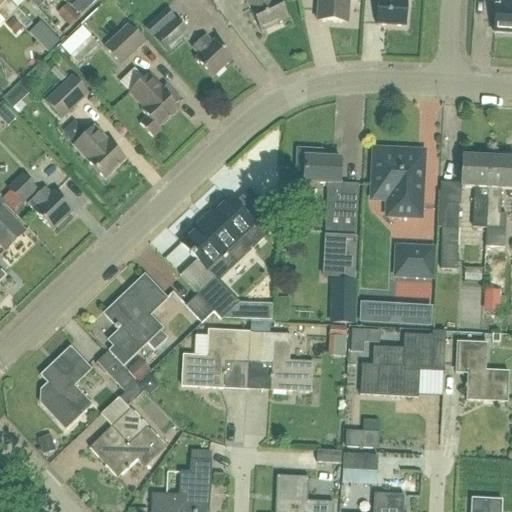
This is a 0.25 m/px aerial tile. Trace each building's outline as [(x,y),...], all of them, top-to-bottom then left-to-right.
[(0,0),(0,5),(12,19),(19,13),(9,2),(10,0),(0,0)] [(244,0),(261,36),(288,23),(276,0),(244,0)] [(357,1),(357,0),(318,0),(317,25),(347,27),(349,1),(357,1)] [(378,1),(377,28),(405,30),(407,3),(407,0),(378,0),(379,1),(378,1)] [(511,0),(500,0),(500,9),(495,9),(493,37),(511,37),(511,0)] [(0,18),(6,25),(12,19),(0,5),(0,18)] [(69,10),(60,19),(69,29),(78,20),(69,10)] [(166,55),(187,36),(166,12),(144,31),(166,55)] [(13,22),(7,27),(16,37),(22,31),(13,22)] [(121,68),(144,46),(127,28),(104,50),(121,68)] [(69,58),(90,39),(81,29),(60,49),(69,58)] [(58,44),(51,37),(41,47),(48,54),(58,44)] [(212,46),(206,39),(192,51),(199,58),(195,62),(212,81),(233,62),(215,43),(212,46)] [(142,112),(140,114),(146,120),(139,127),(153,142),(161,134),(159,132),(179,113),(171,105),(177,99),(166,87),(165,88),(166,89),(162,94),(148,79),(149,78),(148,77),(128,96),(142,112)] [(61,122),(88,97),(71,78),(44,104),(61,122)] [(107,146),(93,131),(73,150),(87,164),(87,165),(105,183),(125,164),(107,145),(107,146)] [(355,236),(358,188),(340,187),(341,162),(322,162),(323,153),(297,152),(296,174),(304,174),(304,186),(326,187),(324,234),(355,236)] [(420,220),(422,183),(419,183),(420,157),(375,155),(373,200),(389,201),(388,218),(420,220)] [(487,231),(491,161),(463,160),(462,191),(475,191),(473,231),(487,231)] [(486,231),(485,250),(504,251),(505,217),(500,217),(501,202),(498,201),(499,192),(501,192),(511,192),(511,161),(491,161),(487,231),(486,231)] [(21,207),(37,192),(22,176),(6,191),(21,207)] [(51,198),(45,191),(28,207),(34,214),(34,215),(52,234),(72,214),(54,195),(51,198)] [(227,201),(180,245),(213,281),(215,280),(218,284),(250,253),(274,231),(278,227),(278,225),(248,193),(233,207),(227,201)] [(0,251),(4,256),(26,234),(1,208),(0,209),(0,251)] [(456,273),(458,231),(441,231),(439,272),(456,273)] [(324,256),(323,280),(332,280),(353,281),(355,241),(325,239),(324,256)] [(392,281),(405,282),(433,283),(435,249),(394,247),(392,281)] [(160,334),(162,332),(149,319),(167,302),(145,279),(104,318),(115,330),(114,330),(119,335),(108,344),(114,350),(109,355),(122,370),(147,346),(160,334)] [(196,297),(212,315),(213,315),(220,323),(238,306),(218,284),(215,280),(213,281),(196,297)] [(354,328),(356,283),(330,282),(328,327),(354,328)] [(200,326),(212,315),(196,297),(184,309),(200,326)] [(484,297),(483,315),(499,316),(499,298),(484,297)] [(387,327),(429,329),(431,310),(388,308),(387,327)] [(331,330),(330,339),(345,340),(345,330),(331,330)] [(160,334),(147,346),(154,354),(167,342),(160,334)] [(248,366),(250,336),(209,334),(208,361),(184,359),(182,390),(223,392),(223,379),(226,379),(226,376),(224,376),(224,364),(248,366)] [(444,360),(446,335),(433,334),(433,340),(405,338),(404,352),(387,351),(386,369),(372,369),(362,368),(360,399),(419,402),(420,375),(431,375),(432,360),(444,360)] [(250,336),(248,366),(273,367),(272,378),(270,378),(270,381),(272,381),(271,394),(312,396),(313,365),(290,364),(291,339),(250,336)] [(333,340),(332,359),(344,360),(345,340),(333,340)] [(486,365),(487,347),(457,345),(456,377),(458,377),(458,376),(468,376),(467,404),(507,406),(509,375),(485,374),(485,365),(486,365)] [(74,389),(91,373),(70,351),(41,379),(48,387),(41,394),(40,407),(64,432),(90,407),(74,389)] [(386,369),(387,351),(373,351),(372,369),(386,369)] [(125,395),(136,386),(108,356),(97,366),(125,395)] [(137,364),(128,373),(138,383),(147,375),(137,364)] [(149,378),(140,387),(149,397),(155,391),(156,386),(149,378)] [(136,386),(125,395),(119,401),(127,410),(144,394),(136,386)] [(166,451),(131,413),(112,431),(112,430),(90,451),(117,481),(137,463),(144,471),(166,451)] [(343,433),(343,450),(376,451),(377,435),(343,433)] [(50,441),(39,444),(43,457),(54,453),(50,441)] [(340,467),(341,455),(317,453),(316,466),(340,467)] [(190,464),(211,465),(211,455),(190,454),(190,464)] [(375,488),(377,459),(366,459),(343,457),(343,473),(341,473),(341,486),(375,488)] [(208,511),(211,465),(190,464),(189,476),(180,475),(179,499),(161,498),(151,498),(150,511),(208,511)] [(332,511),(333,506),(306,505),(307,481),(277,480),(275,511),(332,511)] [(403,511),(404,499),(373,497),(372,511),(403,511)] [(501,511),(502,503),(472,502),(471,511),(501,511)]
